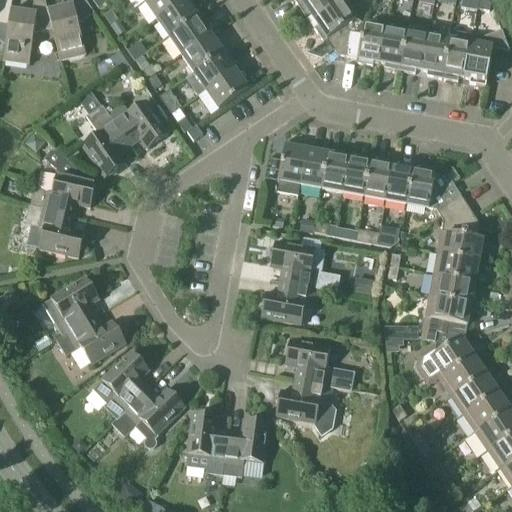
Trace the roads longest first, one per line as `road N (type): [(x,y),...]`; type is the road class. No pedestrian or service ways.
road 1 (residential): [(210,339),(191,343),(143,258),(152,210),(250,142)]
road 2 (residential): [(250,142),(210,339)]
road 3 (residential): [(296,97),(488,144)]
